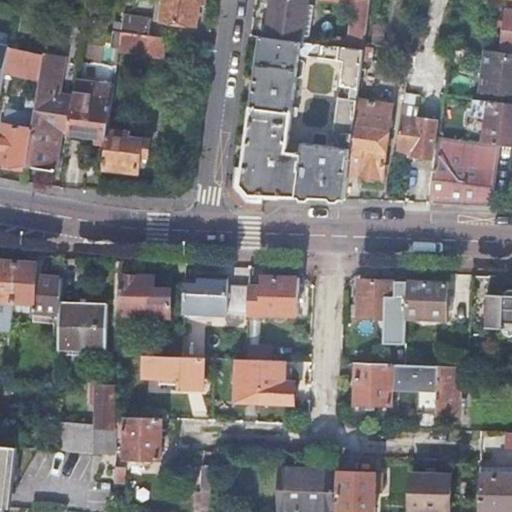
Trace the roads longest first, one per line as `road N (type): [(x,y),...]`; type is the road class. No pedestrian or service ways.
road 1 (residential): [(199,231),(230,0)]
road 2 (residential): [(328,235),(323,439)]
road 3 (secondary): [(0,206),(199,231)]
road 4 (secondary): [(328,235),(511,242)]
road 5 (residential): [(323,439),(186,434)]
road 6 (residential): [(455,444),(323,439)]
road 7 (secondary): [(199,231),(328,235)]
